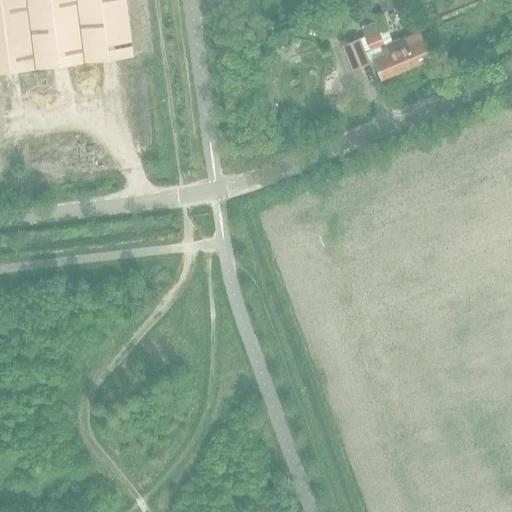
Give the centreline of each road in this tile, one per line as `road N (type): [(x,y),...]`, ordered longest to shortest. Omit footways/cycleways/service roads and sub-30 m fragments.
road 1 (unknown): [(146,511),(83,429),(82,405),(180,281),(188,246),(157,0)]
road 2 (unclassified): [(0,219),(217,190),(511,73)]
